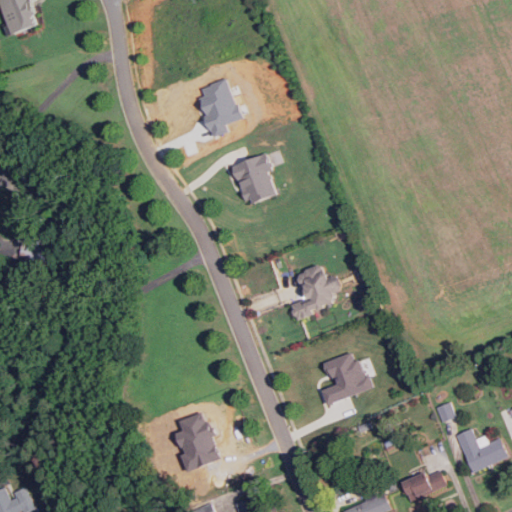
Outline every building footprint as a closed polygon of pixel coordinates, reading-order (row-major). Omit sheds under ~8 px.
[(37,0),(2,0),(12,35),(41,26),(33,1),(37,0)] [(228,126),(231,135),(217,140),(202,99),(209,96),(206,88),(232,78),(246,119),(228,126)] [(234,165),(249,205),(279,193),(270,171),(275,170),(268,151),(234,165)] [(21,263),(45,267),(49,248),(25,244),(21,263)] [(301,273),(310,299),(293,304),(298,318),(339,304),(335,291),(343,288),(339,276),(329,280),(324,265),(301,273)] [(159,356),(144,318),(167,309),(182,346),(159,356)] [(324,388),(330,405),(375,386),(371,374),(366,376),(356,350),(326,363),(334,384),(324,388)] [(445,420),(457,415),(451,402),(440,407),(445,420)] [(190,470),(172,425),(206,412),(224,457),(190,470)] [(488,435),(479,439),(475,428),(460,433),(474,471),(511,457),(503,437),(491,442),(488,435)] [(405,482),(413,502),(450,487),(442,467),(405,482)] [(27,511),(37,508),(29,487),(11,494),(8,487),(0,489),(0,511),(27,511)] [(345,511),(388,511),(394,509),(385,492),(345,511)] [(237,511),(258,511),(256,498),(235,502),(237,511)]
